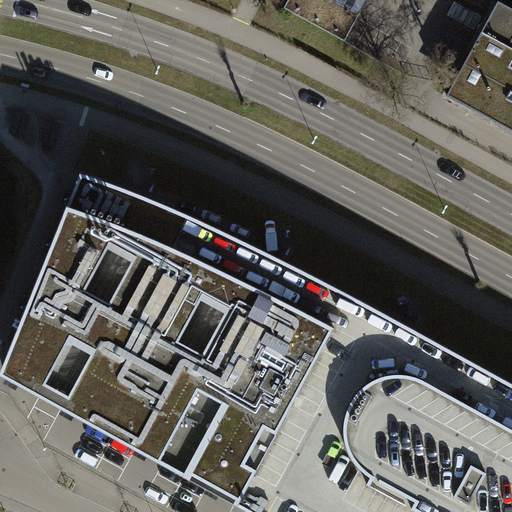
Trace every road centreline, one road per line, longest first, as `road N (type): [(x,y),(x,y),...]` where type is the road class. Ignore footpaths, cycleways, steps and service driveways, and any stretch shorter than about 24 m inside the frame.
road 1 (secondary): [(0,55),(180,112),(325,177),(511,281)]
road 2 (secondary): [(511,216),(201,58),(14,0)]
road 3 (unknown): [(346,511),(298,476),(290,457),(321,364),(345,338),(394,333),(511,396)]
road 4 (unknown): [(511,511),(362,443),(347,405),(356,388),(376,382),(511,442)]
